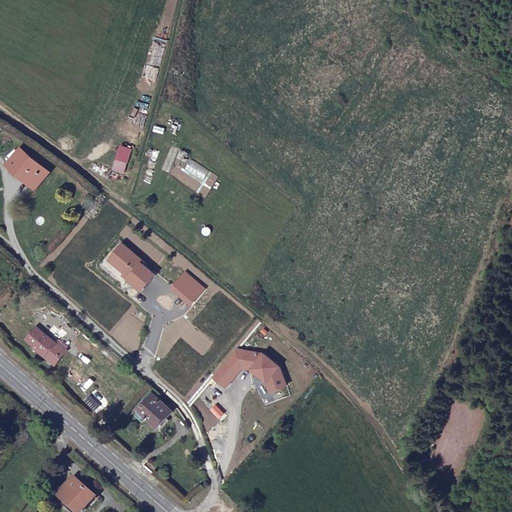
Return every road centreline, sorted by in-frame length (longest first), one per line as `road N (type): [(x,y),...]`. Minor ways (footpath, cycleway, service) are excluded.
road 1 (track): [(0,116),(110,193),(336,383),(433,511)]
road 2 (primary): [(0,363),(168,511)]
road 3 (track): [(58,157),(110,99),(161,0)]
